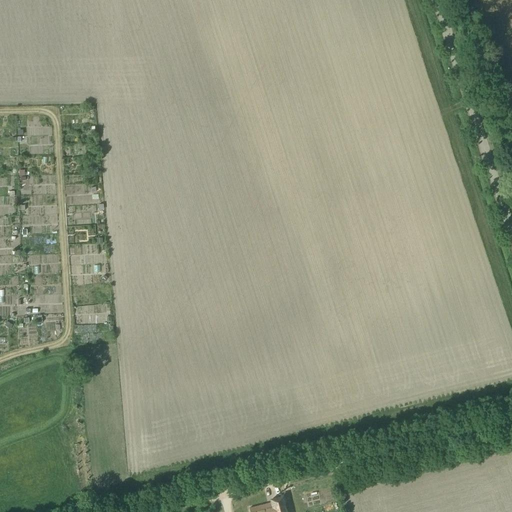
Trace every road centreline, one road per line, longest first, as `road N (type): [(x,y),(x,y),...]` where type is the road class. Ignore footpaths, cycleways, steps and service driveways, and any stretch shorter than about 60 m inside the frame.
road 1 (track): [(0,112),(42,111),(55,123),(67,333),(57,346),(18,353)]
road 2 (residential): [(229,493),(511,423)]
road 3 (unclassified): [(511,233),(435,0)]
